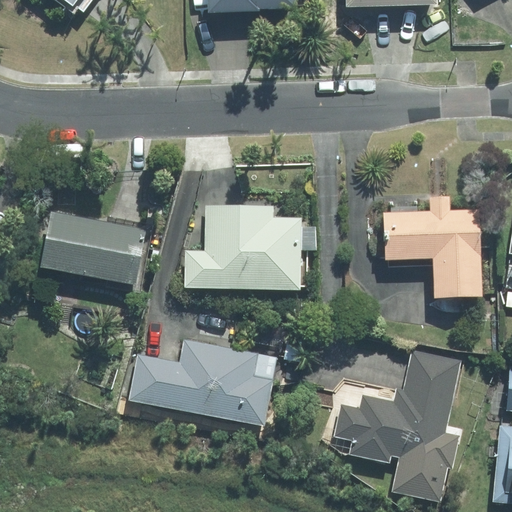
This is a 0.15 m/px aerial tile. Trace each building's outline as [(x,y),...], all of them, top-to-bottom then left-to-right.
[(57,0),(69,9),(75,0),(57,0)] [(204,0),(205,15),(256,14),(256,11),(291,10),(291,0),(204,0)] [(432,0),(341,0),(342,10),(433,8),(432,0)] [(441,13),(433,8),(431,11),(428,9),(414,32),(427,40),(441,18),(439,17),(441,13)] [(427,217),(378,218),(380,269),(426,267),(427,306),(475,306),(473,216),(447,217),(447,203),(426,203),(427,217)] [(268,223),(268,213),(202,212),(202,259),(180,258),(180,295),(295,297),(295,255),(312,256),(312,233),(299,233),(299,224),(268,223)] [(36,276),(129,294),(139,239),(47,220),(36,276)] [(134,361),(126,407),(259,433),(269,386),(247,382),(252,358),(183,345),(178,370),(134,361)] [(387,462),(435,472),(459,361),(411,350),(401,396),(394,394),(392,408),(361,401),(358,415),(338,411),(331,442),(348,446),(345,460),(385,469),(387,462)] [(511,380),(505,380),(503,417),(511,417),(511,380)] [(489,508),(511,509),(511,433),(495,432),(489,508)]
